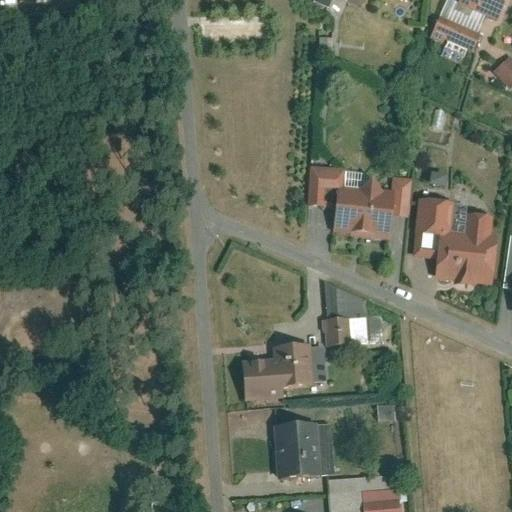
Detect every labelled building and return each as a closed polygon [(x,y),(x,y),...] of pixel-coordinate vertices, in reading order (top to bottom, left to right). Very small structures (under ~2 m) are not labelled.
[(509,0),(462,0),(462,3),(500,20),(509,0)] [(482,36),(443,19),(433,41),(444,46),(446,40),(475,52),(482,36)] [(511,57),(496,72),(511,89),(511,57)] [(347,172),(313,169),(310,207),(338,209),(336,235),(392,240),(394,217),(409,218),(412,177),(395,176),(393,192),(383,191),(383,181),(362,179),(361,190),(345,189),(347,172)] [(455,203),(422,200),(417,256),(439,258),(437,282),(459,284),(458,289),(475,290),(476,285),(494,287),(500,218),(469,216),(467,234),(453,233),(455,203)] [(328,283),(332,321),(349,320),(351,347),(387,346),(383,305),(328,283)] [(351,347),(349,320),(332,321),(326,322),(328,349),(351,347)] [(244,365),(246,395),(315,390),(314,382),(312,350),(312,346),(275,348),(276,363),(244,365)] [(314,382),(330,381),(328,349),(312,350),(314,382)] [(333,426),(275,429),(278,481),(335,477),(333,426)] [(399,511),(397,477),(332,482),(334,511),(399,511)]
